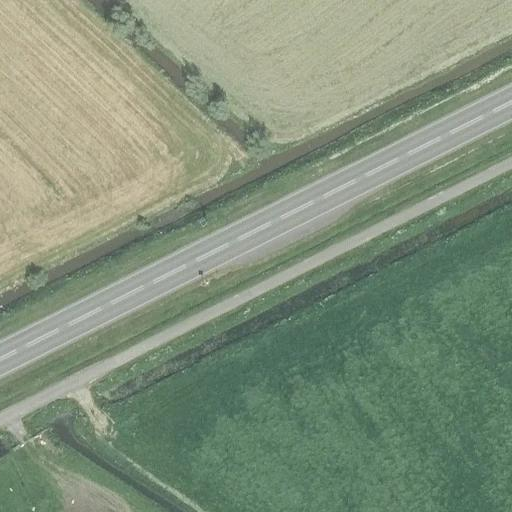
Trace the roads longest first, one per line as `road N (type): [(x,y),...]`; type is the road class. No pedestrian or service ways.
road 1 (trunk): [(0,359),(511,102)]
road 2 (unclassified): [(0,419),(511,162)]
